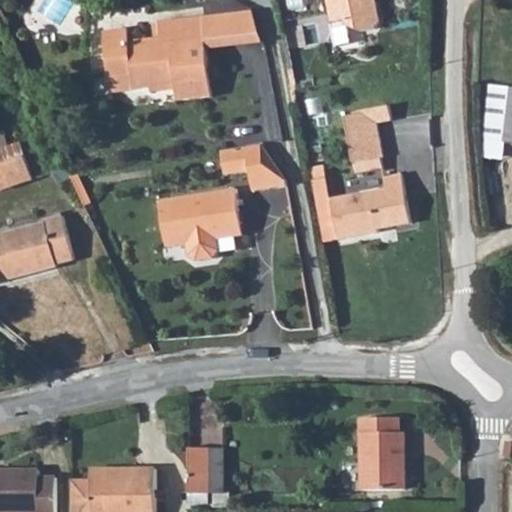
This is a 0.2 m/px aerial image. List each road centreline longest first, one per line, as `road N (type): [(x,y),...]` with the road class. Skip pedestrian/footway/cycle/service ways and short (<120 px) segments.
road 1 (tertiary): [(439,366),(267,362),(185,369),(0,415)]
road 2 (unclassified): [(456,0),(465,337)]
